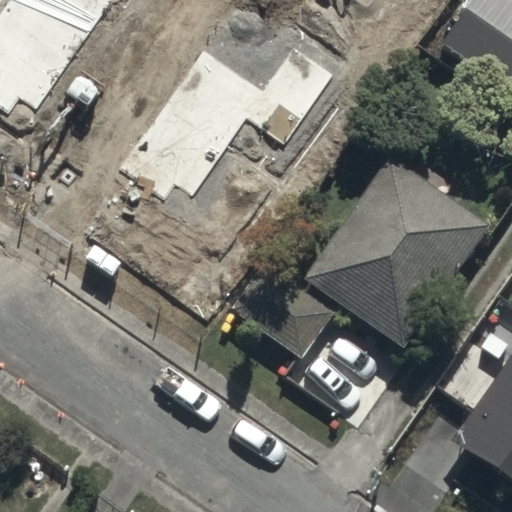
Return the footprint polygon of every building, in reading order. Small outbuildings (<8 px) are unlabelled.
[(29,0),(56,18),(68,0),(83,0),(146,44),(176,0),(29,0)] [(388,66),(292,0),(233,0),(167,96),(229,140),(246,116),(318,166),(388,66)] [(477,0),(442,50),(511,99),(511,2),(509,0),(477,0)] [(490,241),(389,171),(302,295),(403,365),(490,241)] [(231,326),(299,374),(333,325),(265,278),(231,326)] [(511,368),(453,454),(511,494),(511,368)]
